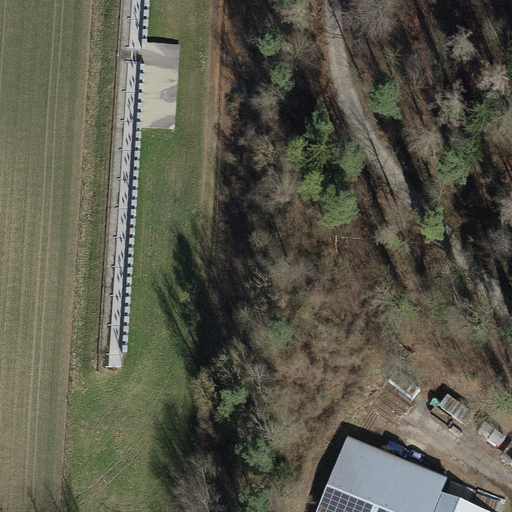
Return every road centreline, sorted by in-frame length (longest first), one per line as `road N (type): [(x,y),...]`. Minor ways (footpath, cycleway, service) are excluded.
road 1 (track): [(511,307),(455,254),(372,139),(340,69),(335,0)]
road 2 (track): [(208,224),(221,0)]
